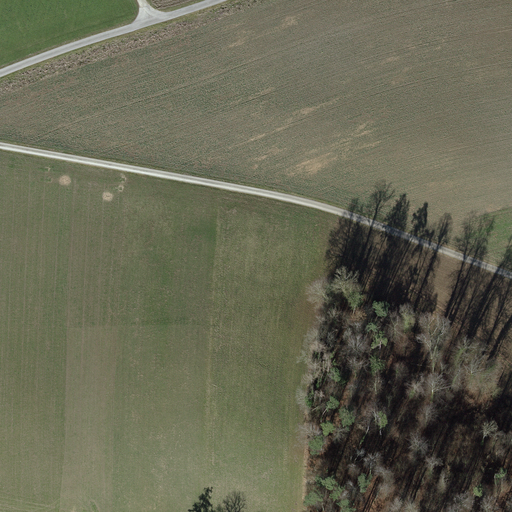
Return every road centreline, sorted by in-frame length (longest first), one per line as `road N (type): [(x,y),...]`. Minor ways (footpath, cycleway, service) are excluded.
road 1 (track): [(511,276),(285,196),(0,143)]
road 2 (track): [(0,78),(209,0)]
